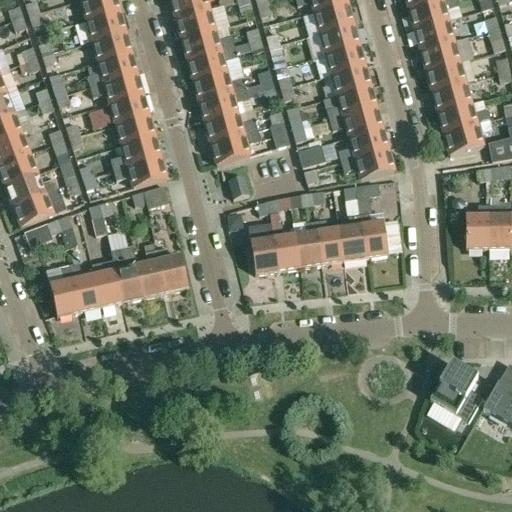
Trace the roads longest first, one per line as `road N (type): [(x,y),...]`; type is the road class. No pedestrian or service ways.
road 1 (residential): [(230,341),(140,0)]
road 2 (residential): [(431,326),(417,173),(376,0)]
road 3 (residential): [(230,341),(431,326)]
road 4 (residential): [(38,386),(230,341)]
road 5 (residential): [(38,386),(0,259)]
